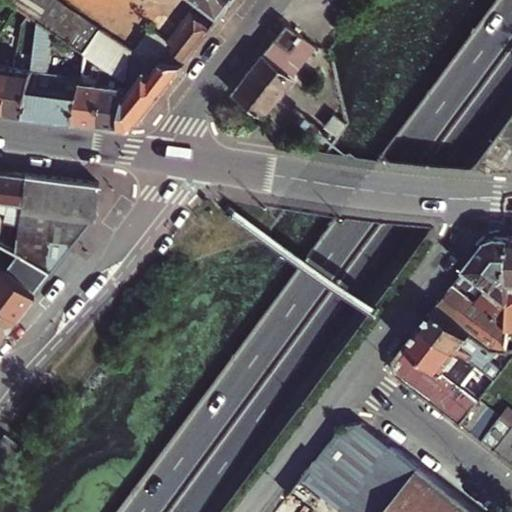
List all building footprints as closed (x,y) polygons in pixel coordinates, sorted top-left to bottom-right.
[(186,65),(190,59),(167,42),(150,29),(133,51),(123,43),(121,45),(58,0),(11,0),(18,5),(34,16),(41,21),(55,31),(67,40),(87,54),(105,68),(109,62),(120,47),(130,55),(133,56),(186,65)] [(207,0),(225,13),(234,0),(207,0)] [(11,17),(27,27),(34,16),(18,5),(11,17)] [(167,42),(190,59),(213,28),(192,11),(167,42)] [(8,111),(28,114),(41,21),(34,16),(27,27),(32,30),(23,57),(18,55),(14,66),(8,111)] [(28,114),(77,121),(87,54),(67,40),(66,48),(71,50),(68,75),(49,72),(55,31),(41,21),(28,114)] [(274,38),(289,50),(301,34),(286,22),(274,38)] [(233,91),(263,114),(316,45),(301,34),(289,50),(274,38),(233,91)] [(101,124),(123,127),(133,56),(130,55),(120,47),(109,62),(101,124)] [(77,121),(101,124),(109,62),(105,68),(87,54),(77,121)] [(129,128),(139,125),(186,65),(133,56),(123,127),(129,128)] [(0,110),(8,111),(14,66),(0,63),(0,110)] [(0,197),(3,198),(22,200),(26,173),(0,169),(0,197)] [(92,218),(95,218),(100,183),(26,173),(22,200),(18,224),(13,248),(35,261),(51,270),(92,218)] [(0,240),(13,248),(18,224),(22,200),(3,198),(0,212),(0,240)] [(499,314),(511,300),(511,290),(511,234),(498,234),(489,237),(456,280),(499,314)] [(0,302),(16,315),(51,270),(35,261),(20,280),(0,265),(0,302)] [(509,327),(509,322),(499,314),(456,280),(437,304),(494,347),(507,348),(509,327)] [(0,326),(4,330),(16,315),(0,302),(0,326)] [(511,348),(507,348),(494,347),(437,304),(425,321),(473,357),(497,376),(511,356),(511,348)] [(464,368),(473,357),(425,321),(410,340),(462,380),(469,371),(464,368)] [(481,397),(482,396),(462,380),(410,340),(396,357),(398,371),(463,422),(481,397)] [(463,422),(473,430),(491,406),(481,397),(463,422)] [(473,430),(484,438),(502,415),(491,406),(473,430)] [(484,438),(497,448),(511,428),(511,423),(502,415),(484,438)] [(481,511),(363,421),(346,423),(292,492),(314,510),(328,492),(353,511),(481,511)] [(511,428),(497,448),(511,459),(511,428)] [(0,465),(18,442),(7,433),(0,441),(0,465)]
